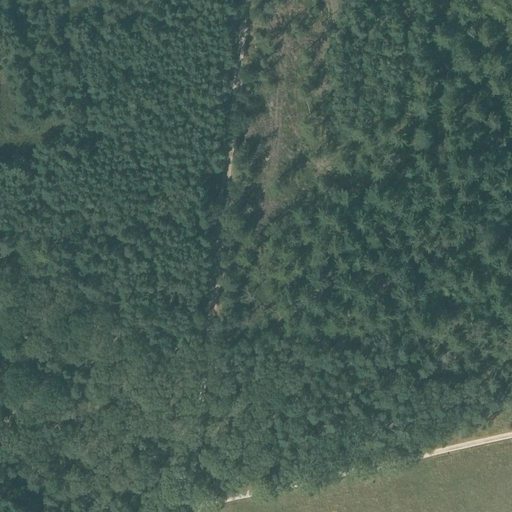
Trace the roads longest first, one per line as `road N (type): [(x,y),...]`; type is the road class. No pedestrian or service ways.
road 1 (track): [(242,0),(190,511)]
road 2 (track): [(511,436),(192,511)]
